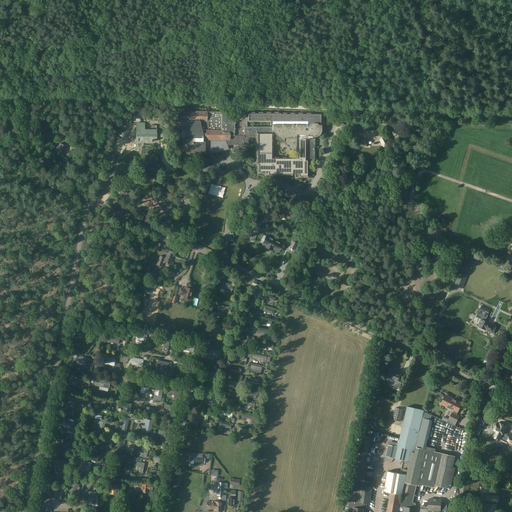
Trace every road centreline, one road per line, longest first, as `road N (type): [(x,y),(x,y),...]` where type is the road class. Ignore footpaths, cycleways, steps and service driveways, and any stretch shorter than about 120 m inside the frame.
road 1 (track): [(511,113),(0,95)]
road 2 (unclassified): [(25,511),(88,200)]
road 3 (unclassified): [(511,400),(226,261)]
road 4 (residential): [(226,261),(226,222),(248,185),(269,181),(308,193),(345,107)]
road 5 (unclassified): [(226,261),(88,200)]
road 6 (track): [(300,17),(437,0)]
